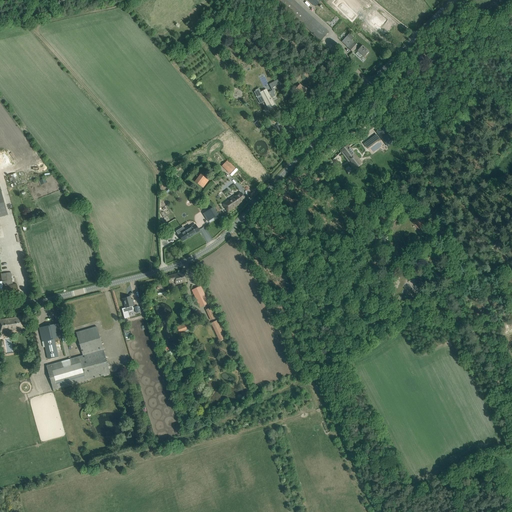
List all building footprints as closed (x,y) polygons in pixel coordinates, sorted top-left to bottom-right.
[(277,0),(321,40),(328,32),(293,0),(277,0)] [(338,0),(352,12),(358,6),(351,0),(338,0)] [(374,15),(371,18),(373,20),(371,22),(376,27),(378,24),(386,32),(391,27),(385,21),(383,24),(380,22),(381,22),(376,17),(374,15)] [(349,33),(347,36),(341,42),(349,49),(353,52),(355,49),(357,51),(358,51),(364,56),(368,51),(361,45),(359,47),(352,41),(355,38),(349,33)] [(300,84),(296,89),(300,93),(302,92),(303,93),(306,90),(300,84)] [(255,90),(256,91),(254,91),(257,98),(260,104),(265,101),(266,105),(268,108),(274,105),(272,102),(270,97),(271,96),(274,94),(272,90),(268,93),(266,90),(260,93),(260,92),(261,92),(259,88),(255,90)] [(378,130),(387,142),(393,138),(388,132),(389,131),(386,128),(383,125),(378,130)] [(348,145),(339,151),(354,171),(363,164),(348,145)] [(229,174),(236,168),(228,160),(222,165),(229,174)] [(201,174),(195,181),(200,185),(206,177),(201,174)] [(0,217),(8,215),(1,190),(0,190),(0,217)] [(222,204),(225,208),(228,212),(240,204),(239,203),(246,199),(241,192),(235,196),(235,195),(222,204)] [(160,201),(167,217),(172,214),(165,199),(160,201)] [(211,208),(203,213),(207,219),(208,221),(218,215),(217,213),(213,207),(211,208)] [(416,218),(412,222),(419,230),(424,225),(422,223),(424,221),(419,216),(417,218),(416,218)] [(183,227),(176,231),(181,239),(183,242),(189,237),(199,231),(199,230),(197,227),(195,224),(185,230),(183,227)] [(434,231),(432,234),(440,241),(443,237),(434,231)] [(13,285),(11,272),(1,274),(2,283),(0,283),(0,290),(4,290),(5,298),(19,296),(18,291),(17,284),(13,285)] [(168,276),(169,281),(169,282),(176,281),(177,285),(187,282),(184,272),(168,276)] [(422,291),(424,283),(421,282),(418,281),(418,283),(417,283),(415,288),(419,288),(419,290),(422,291)] [(192,290),(194,295),(200,307),(209,303),(200,286),(192,290)] [(124,298),(123,298),(126,308),(135,305),(134,303),(133,299),(131,299),(130,296),(127,297),(124,298)] [(216,318),(211,306),(206,309),(211,320),(216,318)] [(0,320),(0,329),(0,332),(22,329),(20,317),(0,320)] [(225,338),(217,320),(211,322),(220,340),(225,338)] [(179,332),(190,328),(188,322),(177,327),(179,332)] [(39,328),(40,333),(42,341),(44,341),(48,358),(58,356),(54,338),(63,337),(60,323),(39,328)] [(76,332),(83,355),(71,358),(71,359),(83,355),(83,356),(90,379),(110,373),(97,327),(76,332)] [(71,359),(71,358),(46,365),(53,390),(110,374),(110,373),(90,379),(83,356),(83,355),(71,359)]
